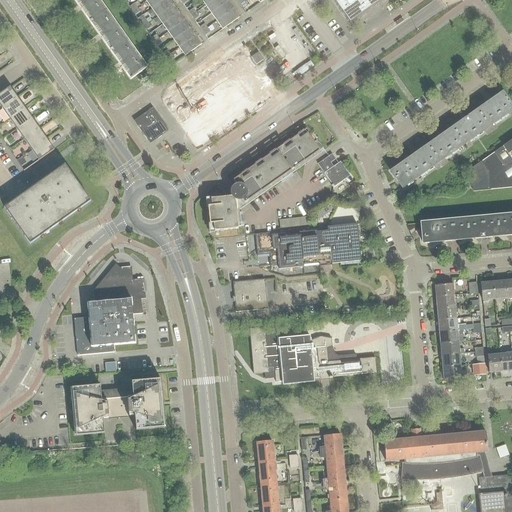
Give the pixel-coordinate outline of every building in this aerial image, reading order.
[(99,0),(73,0),(90,22),(106,10),(99,0)] [(152,9),(164,0),(147,0),(146,1),(152,9)] [(157,17),(173,5),(169,0),(164,0),(152,9),(157,17)] [(213,0),(206,6),(211,14),(227,2),(225,0),(213,0)] [(382,0),(332,0),(349,24),(382,0)] [(211,14),(217,21),(233,10),(227,2),(211,14)] [(163,25),(179,13),(173,5),(157,17),(163,25)] [(106,10),(90,22),(110,51),(127,39),(106,10)] [(217,21),(222,29),(239,18),(233,10),(217,21)] [(168,32),(184,21),(179,13),(163,25),(168,32)] [(174,40),(190,28),(184,21),(168,32),(174,40)] [(179,48),(196,36),(190,28),(174,40),(179,48)] [(185,56),(201,44),(196,36),(179,48),(185,56)] [(127,39),(110,51),(130,80),(147,68),(127,39)] [(238,49),(165,100),(196,144),(260,98),(261,100),(268,94),(259,82),(261,81),(238,49)] [(263,60),(259,54),(258,53),(252,58),(257,65),(263,60)] [(0,106),(2,109),(17,98),(10,87),(0,94),(0,106)] [(483,106),(477,110),(489,127),(500,120),(501,122),(503,120),(502,118),(511,110),(511,106),(502,93),(497,97),(497,99),(493,102),(493,101),(492,102),(488,104),(488,105),(485,107),(483,106)] [(9,119),(25,108),(17,98),(2,109),(9,119)] [(16,130),(32,119),(25,108),(9,119),(16,130)] [(137,124),(138,125),(142,131),(159,120),(152,110),(139,119),(138,119),(138,120),(137,121),(137,122),(137,123),(137,124)] [(452,128),(464,145),(475,137),(477,139),(479,137),(478,135),(489,127),(477,110),(472,114),(472,116),(468,119),(467,119),(464,121),(464,122),(460,124),(458,124),(452,128)] [(24,140),(39,129),(32,119),(16,130),(24,140)] [(150,142),(164,133),(165,132),(165,131),(165,130),(165,129),(165,128),(165,127),(159,120),(142,131),(147,138),(148,139),(150,142)] [(428,145),(440,162),(452,153),(453,155),(456,153),(454,152),(464,145),(452,128),(447,132),(447,134),(443,136),(442,136),(439,139),(436,142),(434,141),(428,145)] [(31,150),(46,139),(39,129),(24,140),(31,150)] [(306,130),(306,129),(233,181),(236,185),(236,186),(234,186),(233,187),(232,188),(232,189),(231,190),(231,191),(231,193),(231,194),(231,195),(232,197),(211,199),(211,198),(205,199),(206,208),(208,207),(209,224),(208,224),(209,233),(214,233),(214,232),(238,229),(238,227),(243,227),(242,213),(239,213),(239,211),(324,151),(321,148),(316,141),(314,142),(305,131),(306,130)] [(46,139),(31,150),(38,161),(54,150),(46,139)] [(511,140),(467,171),(474,191),(511,187),(511,140)] [(440,162),(428,145),(422,149),(423,151),(419,153),(418,153),(414,156),(414,157),(411,159),(409,158),(403,162),(415,179),(428,171),(429,172),(431,170),(430,169),(440,162)] [(329,156),(318,164),(332,185),(331,186),(333,188),(345,179),(348,182),(352,180),(350,176),(340,162),(332,168),(329,164),(335,159),(332,154),(329,156)] [(22,157),(17,160),(21,166),(26,162),(22,157)] [(415,179),(403,162),(390,171),(402,188),(415,179)] [(65,165),(50,175),(39,183),(29,190),(4,208),(30,244),(90,201),(65,165)] [(511,212),(511,213),(511,215),(497,216),(498,236),(505,236),(506,233),(510,233),(510,234),(511,233),(511,212)] [(498,236),(497,216),(483,218),(482,216),(480,216),(480,218),(466,219),(468,239),(475,238),(476,236),(480,236),(480,237),(485,236),(485,235),(490,235),(492,237),(498,236)] [(468,239),(466,219),(453,220),(452,218),(449,219),(449,221),(436,222),(438,242),(445,241),(446,239),(450,239),(455,239),(455,238),(460,238),(461,240),(468,239)] [(306,220),(296,221),(276,223),(277,231),(307,228),(306,220)] [(438,242),(436,222),(421,223),(423,243),(438,242)] [(323,265),(360,261),(357,224),(327,227),(327,228),(320,229),(316,230),(316,228),(255,235),(257,256),(269,254),(270,262),(270,266),(276,266),(278,265),(279,269),(289,268),(319,265),(323,265)] [(129,280),(128,270),(128,268),(121,269),(115,264),(115,265),(93,291),(96,317),(74,319),(77,356),(114,353),(114,345),(135,343),(133,315),(142,314),(142,308),(141,299),(146,299),(144,279),(129,280)] [(233,282),(235,302),(236,312),(237,312),(267,309),(267,310),(268,309),(265,279),(254,280),(254,278),(251,276),(247,276),(245,279),(245,281),(233,282)] [(504,281),(493,282),(494,298),(506,297),(504,281)] [(493,282),(481,284),(482,300),(494,298),(493,282)] [(477,283),(468,283),(469,294),(478,293),(477,283)] [(434,291),(434,297),(454,295),(453,284),(435,286),(435,290),(434,291)] [(437,304),(437,309),(455,307),(454,295),(434,297),(435,303),(437,304)] [(436,315),(437,321),(456,319),(455,307),(437,309),(438,314),(436,315)] [(439,327),(439,332),(457,331),(456,319),(437,321),(437,327),(439,327)] [(323,338),(319,338),(311,341),(310,339),(310,337),(270,340),(269,329),(264,330),(264,328),(250,329),(254,374),(264,373),(265,379),(275,378),(275,382),(282,382),(282,386),(314,383),(314,379),(320,378),(320,377),(328,376),(328,379),(332,379),(332,377),(376,373),(375,358),(356,360),(356,355),(338,357),(334,356),(332,348),(331,340),(323,338)] [(438,338),(439,344),(458,342),(458,335),(457,331),(439,332),(440,337),(438,338)] [(441,351),(442,356),(459,354),(464,354),(463,349),(459,350),(458,342),(439,344),(439,351),(441,351)] [(441,361),(441,368),(461,366),(459,354),(442,356),(442,360),(441,361)] [(511,360),(511,354),(500,355),(501,371),(511,369),(511,360)] [(500,355),(488,356),(489,372),(501,371),(500,355)] [(116,371),(115,363),(105,364),(106,372),(116,371)] [(484,364),(473,365),(474,376),(485,375),(484,364)] [(462,377),(461,366),(441,368),(442,374),(443,374),(444,379),(462,377)] [(72,388),(74,410),(76,436),(104,434),(103,419),(108,419),(129,418),(129,417),(134,416),(135,431),(164,428),(159,380),(131,383),(132,390),(101,393),(100,385),(72,388)] [(420,429),(416,429),(411,430),(412,438),(406,439),(384,441),(385,461),(404,460),(405,463),(402,463),(401,480),(409,481),(417,481),(425,481),(432,480),(440,480),(449,479),(457,478),(466,476),(474,475),(483,473),(484,478),(491,477),(484,452),(487,452),(485,432),(421,438),(420,429)] [(321,457),(326,458),(327,469),(343,467),(342,453),(340,454),(340,449),(341,449),(340,435),(324,436),(325,447),(320,449),(321,457)] [(259,465),(274,463),(272,441),(257,443),(259,465)] [(505,445),(496,448),(500,459),(509,456),(505,445)] [(276,485),(274,463),(259,465),(261,486),(276,485)] [(343,482),(344,481),(343,467),(327,469),(328,479),(323,481),(324,490),(329,491),(330,501),(346,499),(345,485),(343,486),(343,482)] [(480,494),(478,494),(479,511),(511,511),(511,493),(510,475),(494,477),(491,477),(484,478),(478,478),(480,494)] [(261,486),(263,508),(278,507),(276,485),(261,486)] [(431,505),(431,511),(443,510),(442,493),(436,493),(436,504),(431,505)] [(347,511),(346,499),(330,501),(331,511),(330,511),(347,511)]
